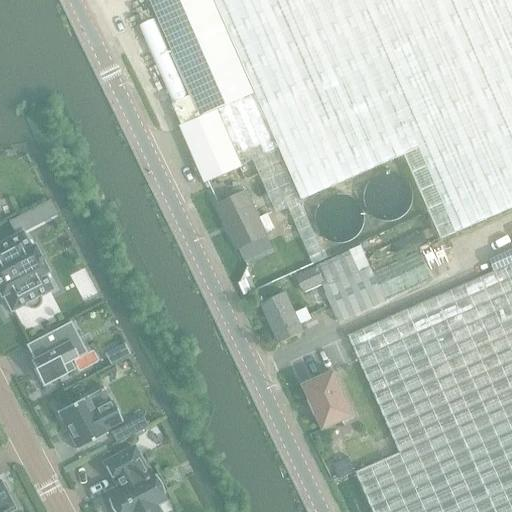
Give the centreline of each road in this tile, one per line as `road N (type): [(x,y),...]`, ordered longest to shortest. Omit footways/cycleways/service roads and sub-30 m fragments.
road 1 (tertiary): [(322,511),(73,0)]
road 2 (residential): [(59,511),(0,396)]
